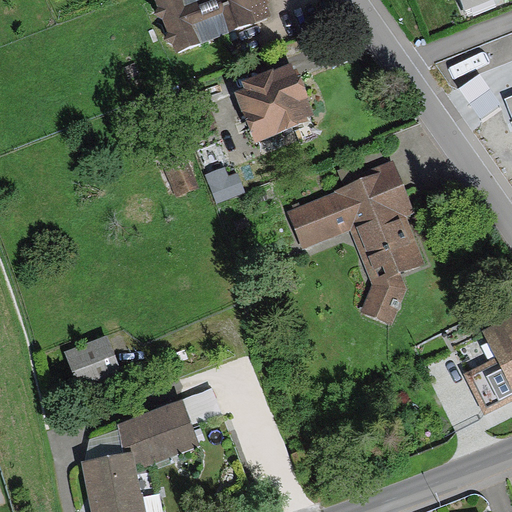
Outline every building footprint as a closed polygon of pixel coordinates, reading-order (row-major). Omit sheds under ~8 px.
[(273,23),(264,0),(162,0),(153,4),(157,14),(154,21),(161,24),(168,42),(165,48),(171,50),(175,61),(273,23)] [(487,0),(461,0),(465,9),(487,0)] [(292,72),(243,90),(246,97),(236,101),(255,151),(309,130),(308,126),(315,123),(301,85),(298,86),(292,72)] [(503,108),(479,77),(458,94),(482,125),(503,108)] [(191,141),(215,131),(214,127),(217,126),(210,108),(206,110),(200,93),(169,104),(176,122),(183,119),(191,141)] [(186,156),(163,166),(177,199),(200,190),(186,156)] [(418,217),(395,160),(356,176),(359,184),(335,194),(336,195),(288,214),(303,252),(352,232),(374,288),(362,315),(392,328),(407,292),(402,279),(429,268),(409,220),(418,217)] [(225,170),(205,177),(217,206),(246,195),(238,175),(229,179),(225,170)] [(511,322),(483,336),(496,362),(463,378),(484,421),(511,407),(511,322)] [(80,398),(123,382),(107,340),(65,356),(80,398)] [(182,401),(183,404),(201,450),(220,500),(250,490),(213,390),(182,401)] [(145,511),(138,477),(201,450),(183,404),(118,428),(119,433),(90,442),(85,467),(82,468),(90,511),(145,511)]
